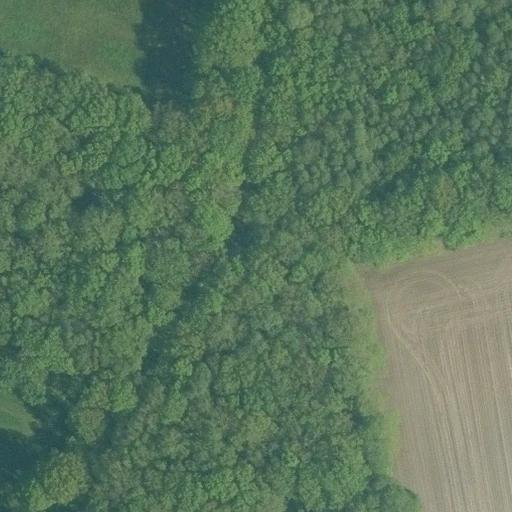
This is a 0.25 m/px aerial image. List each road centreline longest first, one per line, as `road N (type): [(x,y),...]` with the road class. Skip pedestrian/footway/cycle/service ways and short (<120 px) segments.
road 1 (track): [(256,0),(251,177),(236,223),(222,264),(84,511)]
road 2 (track): [(0,118),(251,177)]
